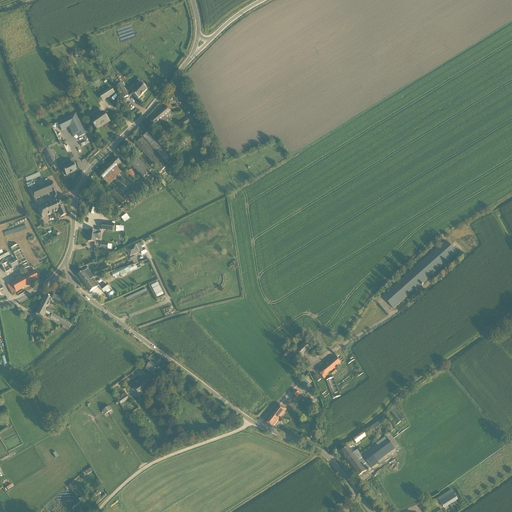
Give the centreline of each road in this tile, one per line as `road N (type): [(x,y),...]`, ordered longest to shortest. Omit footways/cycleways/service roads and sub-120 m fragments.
road 1 (unclassified): [(64,262),(74,194),(87,171),(193,54)]
road 2 (unclassified): [(259,425),(69,283)]
road 3 (track): [(97,511),(160,460),(249,421)]
road 4 (unclassified): [(373,511),(327,456),(259,425)]
